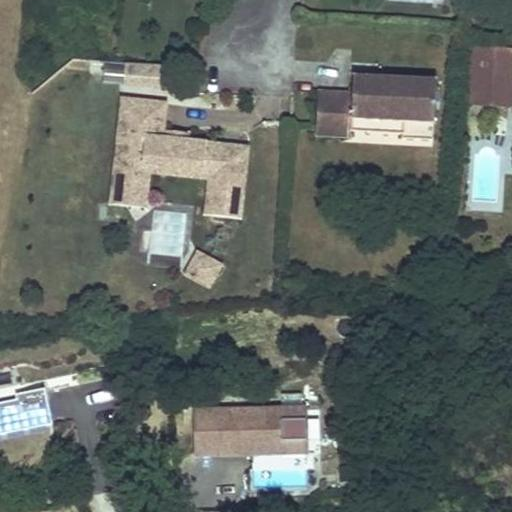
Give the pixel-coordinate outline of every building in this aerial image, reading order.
[(472,93),(475,52),(468,51),(465,93),(472,93)] [(505,110),(510,55),(475,52),(472,93),(465,93),(463,106),(505,110)] [(130,66),(129,86),(175,88),(175,68),(130,66)] [(406,136),(406,142),(437,143),(440,82),(390,79),(389,85),(376,85),(377,79),(360,78),(359,96),(324,94),(322,137),(356,138),(356,133),(357,124),(407,126),(406,136)] [(251,213),(254,142),(199,140),(194,140),(193,143),(178,143),(178,138),(173,138),(173,132),(174,104),(129,102),(125,188),(151,188),(152,164),(167,165),(173,174),(186,174),(192,166),(222,167),(222,212),(251,213)] [(357,124),(356,133),(406,136),(407,126),(357,124)] [(199,132),(173,132),(173,138),(178,138),(178,143),(193,143),(194,140),(199,140),(199,132)] [(151,188),(151,209),(160,209),(162,173),(173,174),(167,165),(152,164),(151,188)] [(222,212),(222,167),(192,166),(186,174),(214,176),(213,212),(222,212)] [(151,188),(125,188),(124,207),(151,209),(151,188)] [(218,254),(208,249),(199,269),(210,274),(218,254)] [(235,261),(218,254),(210,274),(226,281),(235,261)] [(0,436),(53,425),(46,391),(17,396),(18,401),(0,404),(0,436)] [(309,438),(308,416),(285,417),(284,406),(198,409),(199,453),(285,451),(285,439),(309,438)] [(308,416),(307,406),(284,406),(285,417),(308,416)] [(309,450),(309,438),(285,439),(285,451),(309,450)]
